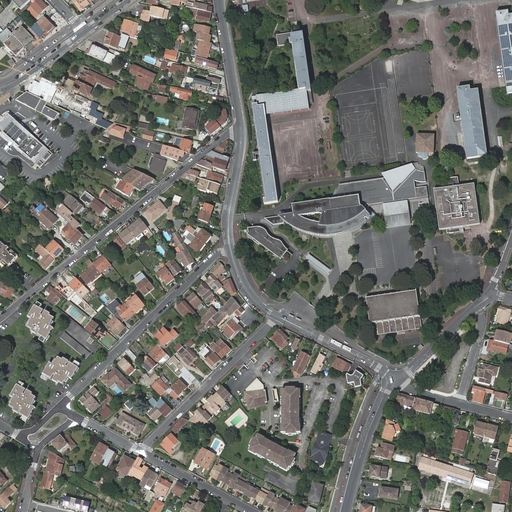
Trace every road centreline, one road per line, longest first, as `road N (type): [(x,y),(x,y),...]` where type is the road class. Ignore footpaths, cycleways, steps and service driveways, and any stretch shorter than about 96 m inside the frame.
road 1 (residential): [(241,129),(0,318)]
road 2 (residential): [(59,405),(216,253),(230,249)]
road 3 (residential): [(141,452),(277,316)]
road 4 (tertiary): [(394,378),(345,511)]
road 5 (tertiary): [(277,316),(394,378)]
road 6 (tertiary): [(241,129),(220,0)]
road 7 (residential): [(251,511),(141,452)]
road 8 (tertiary): [(230,249),(241,129)]
